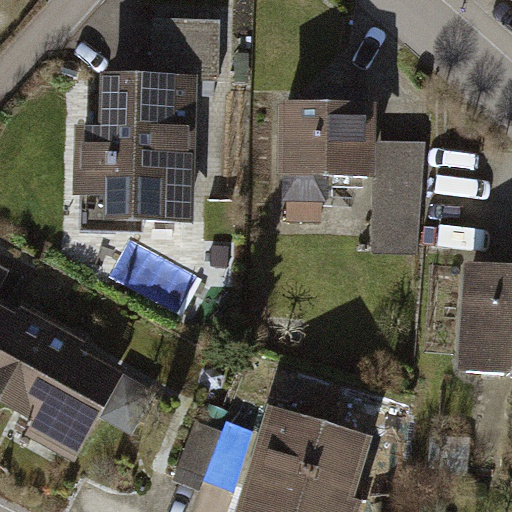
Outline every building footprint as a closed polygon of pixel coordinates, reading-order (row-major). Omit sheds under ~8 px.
[(194,99),(82,96),(78,240),(189,244),(194,99)] [(377,131),(275,127),(272,215),(374,219),(377,157),(377,131)] [(430,159),(377,157),(374,219),(373,263),(426,265),(430,159)] [(0,295),(4,297),(14,263),(0,258),(0,295)] [(511,403),(511,293),(465,290),(457,399),(511,403)] [(0,416),(45,339),(0,312),(0,416)] [(45,339),(0,416),(0,426),(82,474),(132,389),(45,339)] [(232,425),(215,482),(243,490),(259,433),(232,425)] [(356,511),(370,471),(272,438),(246,511),(356,511)]
